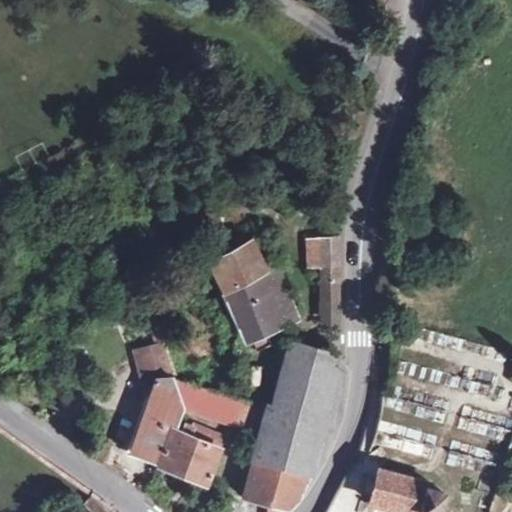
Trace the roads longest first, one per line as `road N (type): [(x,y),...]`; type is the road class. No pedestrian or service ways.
road 1 (tertiary): [(304,511),(329,479),(354,411),(363,230),(423,0)]
road 2 (tertiary): [(0,410),(135,511)]
